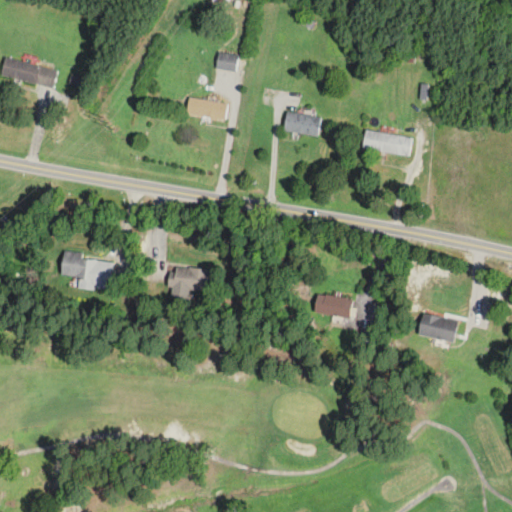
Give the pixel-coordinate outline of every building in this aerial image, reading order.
[(236,72),(239,56),(219,52),(216,67),(236,72)] [(54,87),(58,69),(5,58),(1,76),(54,87)] [(226,120),(229,103),(189,97),(186,113),(226,120)] [(318,136),(322,118),(287,111),(283,129),(318,136)] [(412,137),(365,129),(362,148),(409,156),(412,137)] [(114,260),(82,259),(82,251),(62,250),(61,276),(74,276),(74,288),(112,290),(114,260)] [(207,292),(209,270),(170,265),(168,288),(207,292)] [(354,298),(317,294),(315,314),(352,318),(354,298)] [(458,320),(422,313),(417,336),(453,343),(458,320)]
